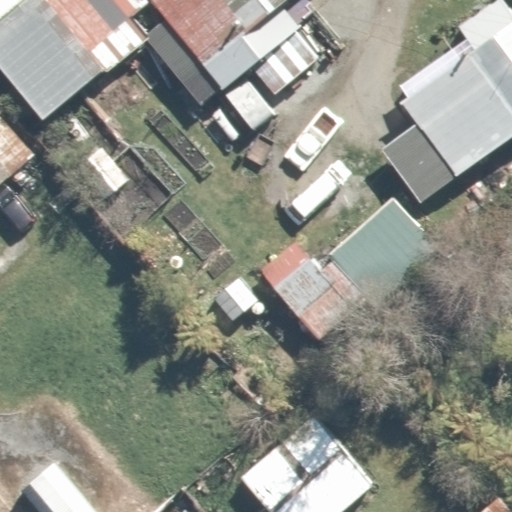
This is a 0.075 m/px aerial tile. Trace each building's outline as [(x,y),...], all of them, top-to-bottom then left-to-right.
[(304,0),(0,0),(0,132),(22,159),(140,62),(177,106),(304,0)] [(511,127),(511,10),(398,97),(454,171),(511,127)] [(388,189),(319,252),(367,305),(436,242),(388,189)] [(334,511),(372,481),(311,407),(233,471),(259,502),(247,511),(334,511)] [(95,511),(46,458),(14,488),(36,511),(95,511)]
